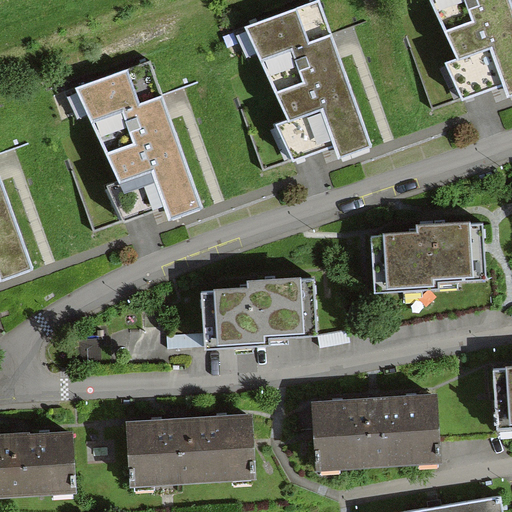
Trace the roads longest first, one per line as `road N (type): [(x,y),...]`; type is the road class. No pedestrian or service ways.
road 1 (residential): [(12,388),(21,347),(56,313),(155,264),(511,136)]
road 2 (residential): [(12,388),(280,375),(511,331)]
road 3 (residential): [(511,463),(343,496)]
